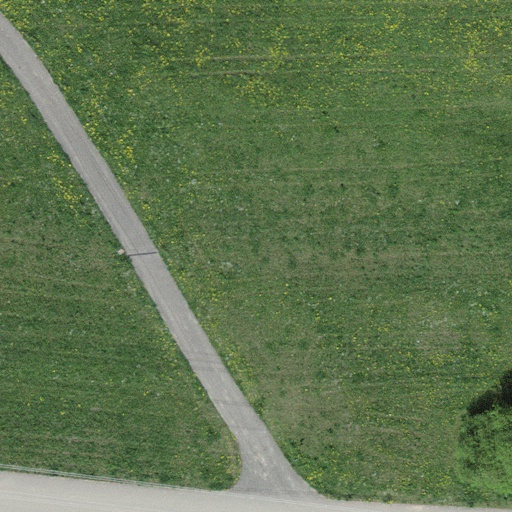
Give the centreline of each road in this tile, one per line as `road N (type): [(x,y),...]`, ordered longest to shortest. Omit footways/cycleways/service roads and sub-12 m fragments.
road 1 (residential): [(282,511),(253,441),(0,36)]
road 2 (motorway): [(0,355),(511,403)]
road 3 (motorway): [(511,309),(0,262)]
road 4 (residential): [(132,511),(0,500)]
